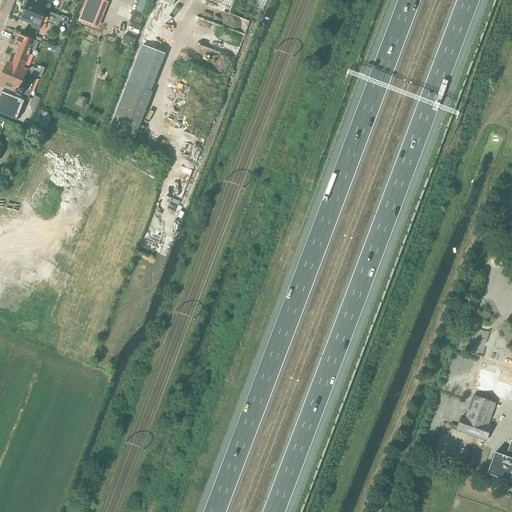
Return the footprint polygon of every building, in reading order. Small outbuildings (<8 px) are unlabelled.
[(26,0),(23,7),(26,9),(60,21),(62,17),(50,12),(51,10),(46,8),(48,2),(42,0),(26,0)] [(156,0),(153,10),(174,18),(180,0),(156,0)] [(21,21),(33,25),(32,28),(40,31),(43,22),(58,27),(60,21),(26,9),(21,21)] [(134,11),(130,21),(133,22),(140,25),(141,25),(145,15),(143,15),(136,11),(134,11)] [(26,28),(24,34),(28,35),(32,37),(35,31),(26,28)] [(16,43),(20,45),(12,65),(23,69),(31,50),(35,52),(39,43),(35,41),(35,40),(34,40),(27,37),(20,35),(16,43)] [(143,45),(109,134),(134,143),(153,93),(151,92),(166,54),(143,45)] [(2,92),(0,96),(0,113),(17,121),(25,101),(24,101),(25,98),(28,99),(38,76),(29,72),(27,72),(27,71),(23,69),(12,65),(8,64),(0,83),(0,85),(7,88),(5,93),(2,92)] [(30,69),(29,72),(38,76),(41,77),(45,68),(36,64),(32,68),(30,69)] [(34,96),(30,105),(37,108),(41,98),(34,96)] [(466,416),(462,415),(456,431),(487,442),(492,426),(489,425),(496,404),(473,396),(466,416)] [(511,440),(506,457),(496,453),(488,474),(511,482),(511,440)]
